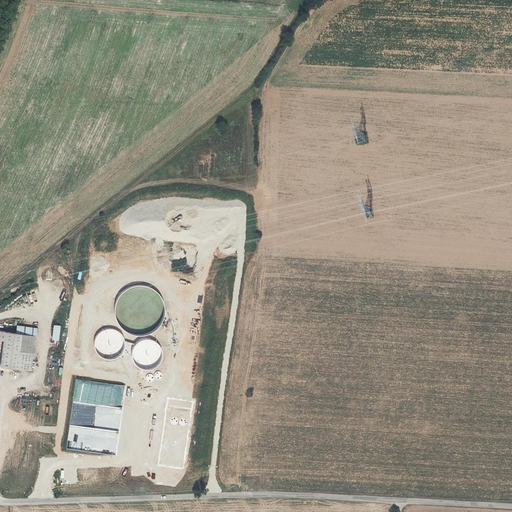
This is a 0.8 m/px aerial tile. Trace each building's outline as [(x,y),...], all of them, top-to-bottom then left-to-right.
[(36,274),(30,277),(33,283),(40,280),(36,274)] [(54,324),(53,340),(60,340),(61,325),(54,324)] [(16,334),(36,336),(37,328),(17,326),(16,334)] [(16,334),(0,331),(0,339),(4,340),(0,365),(31,370),(36,336),(16,334)] [(58,435),(46,434),(46,441),(57,442),(58,435)]
